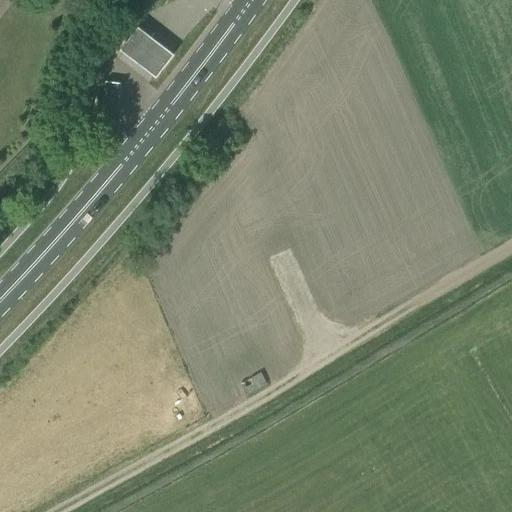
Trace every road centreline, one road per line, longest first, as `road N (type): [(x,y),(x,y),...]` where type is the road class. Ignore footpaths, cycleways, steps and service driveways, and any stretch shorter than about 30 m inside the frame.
road 1 (track): [(61,511),(511,251)]
road 2 (primary): [(0,294),(157,123),(250,0)]
